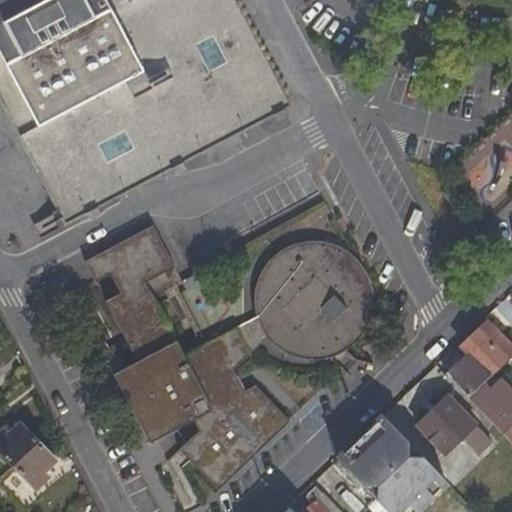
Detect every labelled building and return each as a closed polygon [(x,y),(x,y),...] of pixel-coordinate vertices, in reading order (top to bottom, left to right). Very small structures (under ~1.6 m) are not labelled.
[(129,0),(0,0),(0,103),(64,226),(292,107),(236,0),(130,0),(130,1),(129,0)] [(244,391),(234,369),(250,354),(237,328),(183,355),(145,284),(174,267),(152,226),(84,262),(95,284),(110,276),(120,295),(106,302),(137,362),(114,375),(150,444),(199,418),(203,427),(179,449),(218,490),(290,422),(257,386),(244,391)] [(257,303),(258,316),(269,336),(283,349),(297,356),(308,358),(321,358),(336,353),(351,344),(359,335),(366,323),(369,311),(370,298),(365,279),(355,262),(343,253),(332,249),(317,245),(306,245),(295,248),(286,252),(277,258),(265,271),(258,290),(257,303)] [(206,284),(201,273),(183,283),(187,294),(206,284)] [(269,336),(258,316),(237,328),(250,354),(269,336)] [(485,384),(511,357),(511,345),(488,322),(461,346),(469,354),(464,358),(446,376),(468,400),(485,384)] [(461,346),(457,351),(464,358),(469,354),(461,346)] [(511,389),(502,379),(494,388),(511,389)] [(475,406),(491,391),(485,384),(468,400),(475,406)] [(511,389),(494,388),(491,391),(475,406),(511,445),(511,389)] [(484,434),(446,396),(415,426),(444,455),(462,438),(471,448),(484,434)] [(387,511),(412,511),(445,482),(382,416),(337,460),(387,511)] [(2,431),(0,432),(0,455),(12,468),(38,444),(18,425),(8,437),(2,431)] [(38,444),(12,468),(34,492),(48,478),(43,474),(56,463),(38,444)] [(475,465),(468,458),(457,468),(465,475),(475,465)] [(340,511),(315,486),(307,494),(313,500),(301,511),(340,511)]
